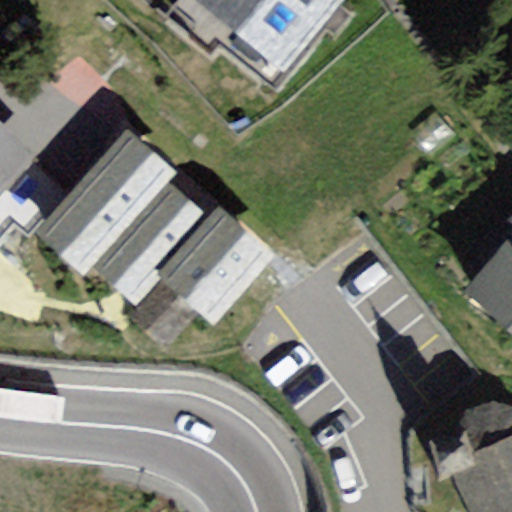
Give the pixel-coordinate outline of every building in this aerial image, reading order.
[(174,0),(255,75),(326,0),(174,0)] [(0,233),(10,241),(39,210),(0,167),(0,233)] [(219,205),(157,277),(169,287),(193,308),(213,326),(278,253),(219,205)] [(511,220),(506,216),(430,306),(511,374),(511,220)] [(142,314),(166,336),(193,308),(169,287),(142,314)] [(430,464),(451,511),(511,511),(511,407),(501,399),(484,396),(463,404),(446,419),(445,436),(451,454),(430,464)]
